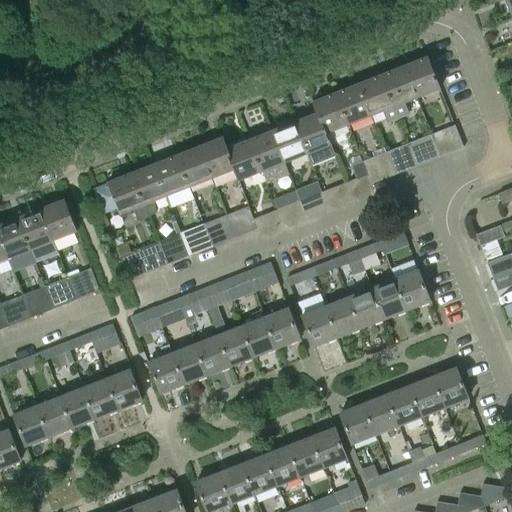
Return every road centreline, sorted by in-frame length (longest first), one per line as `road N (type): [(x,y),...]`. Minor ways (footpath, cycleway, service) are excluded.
road 1 (residential): [(0,190),(419,23),(444,25),(460,38),(477,75)]
road 2 (residential): [(511,388),(445,225),(457,191),(511,162)]
